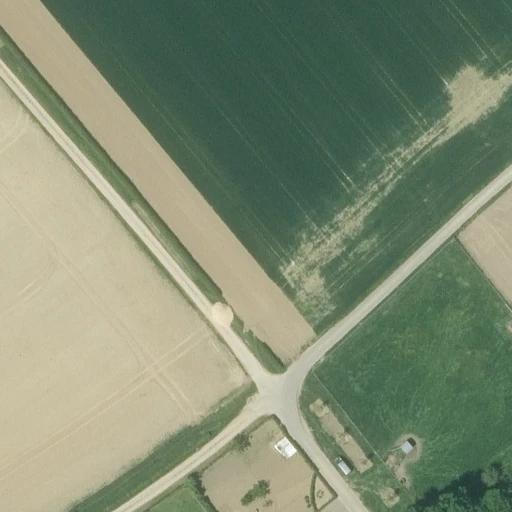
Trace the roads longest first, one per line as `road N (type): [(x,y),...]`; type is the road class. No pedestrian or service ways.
road 1 (unclassified): [(357,511),(273,398),(511,172)]
road 2 (track): [(273,398),(0,63)]
road 3 (track): [(273,398),(121,511)]
